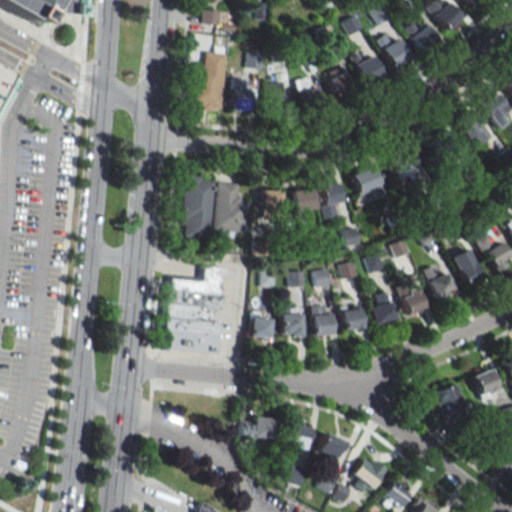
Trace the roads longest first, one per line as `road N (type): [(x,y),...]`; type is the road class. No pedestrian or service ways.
road 1 (residential): [(511,11),(429,88),(338,137),(267,151),(145,140)]
road 2 (residential): [(511,305),(332,385),(123,367)]
road 3 (secondary): [(101,80),(75,366)]
road 4 (secondary): [(115,444),(137,222)]
road 5 (residential): [(503,511),(332,385)]
road 6 (secondary): [(147,122),(157,0)]
